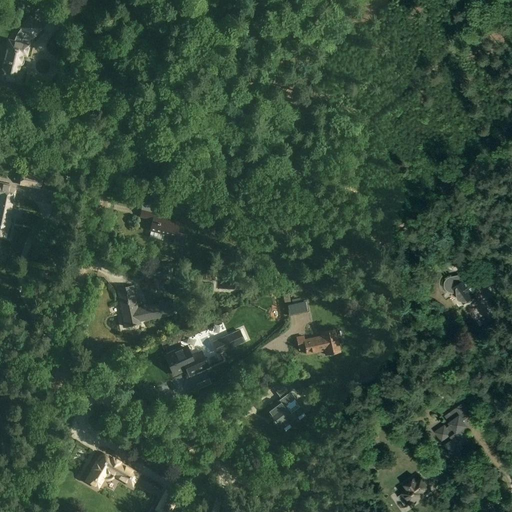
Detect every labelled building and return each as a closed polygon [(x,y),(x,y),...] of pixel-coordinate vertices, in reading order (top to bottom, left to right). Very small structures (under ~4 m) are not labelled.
[(9,42),(3,68),(1,70),(0,73),(0,75),(1,77),(1,79),(20,83),(22,74),(18,73),(22,55),(26,56),(28,46),(28,43),(29,40),(32,38),(41,29),(30,18),(21,28),(27,33),(23,36),(21,40),(21,45),(9,42)] [(13,165),(28,168),(30,160),(14,157),(13,165)] [(42,175),(22,171),(19,184),(40,188),(42,175)] [(0,233),(6,235),(10,213),(1,211),(4,199),(12,201),(15,186),(0,183),(0,233)] [(162,240),(164,234),(175,237),(174,243),(185,245),(187,235),(177,232),(180,222),(160,217),(161,215),(142,210),(140,217),(153,220),(151,231),(150,236),(162,240)] [(167,276),(167,275),(172,276),(173,267),(147,265),(146,274),(167,276)] [(458,275),(449,277),(447,278),(446,280),(445,281),(444,283),(444,285),(444,288),(446,290),(447,291),(449,292),(452,293),(456,293),(456,294),(457,299),(457,300),(458,301),(459,301),(462,301),(464,304),(474,297),(473,294),(482,287),(474,276),(469,279),(472,282),(471,283),(466,277),(464,276),(461,275),(458,275)] [(169,303),(138,310),(133,286),(118,289),(126,327),(141,324),(140,321),(172,315),(169,303)] [(296,306),(317,303),(315,292),(295,295),(296,306)] [(302,322),(316,319),(313,304),(299,307),(302,322)] [(304,336),(297,338),(300,350),(306,348),(307,354),(324,350),(326,355),(341,352),(336,329),(322,332),(323,336),(305,340),(304,336)] [(241,330),(216,341),(219,346),(217,347),(219,352),(245,340),(241,330)] [(166,356),(173,372),(172,373),(173,376),(186,370),(189,376),(209,367),(202,352),(191,357),(186,347),(166,356)] [(305,411),(291,392),(266,411),(274,421),(273,421),(280,431),(290,423),(290,424),(296,420),(296,419),(305,411)] [(452,454),(462,448),(461,446),(468,441),(460,430),(466,426),(462,420),(471,413),(472,414),(464,402),(445,416),(449,414),(451,417),(448,418),(451,422),(450,423),(451,424),(439,433),(447,444),(446,445),(452,454)] [(380,441),(374,431),(365,436),(372,446),(380,441)] [(121,463),(122,462),(113,457),(112,460),(108,457),(105,457),(102,459),(100,463),(97,461),(92,469),(94,470),(87,481),(99,488),(105,477),(108,477),(112,476),(114,475),(133,486),(140,474),(121,463)] [(436,482),(443,477),(435,465),(428,470),(436,482)] [(416,499),(417,498),(418,498),(421,496),(423,494),(424,494),(430,490),(422,479),(416,483),(413,479),(404,486),(406,490),(398,495),(405,506),(411,502),(412,503),(413,503),(414,503),(416,502),(416,501),(416,500),(416,499)] [(158,511),(170,511),(179,496),(168,490),(159,506),(157,505),(155,510),(158,511)]
